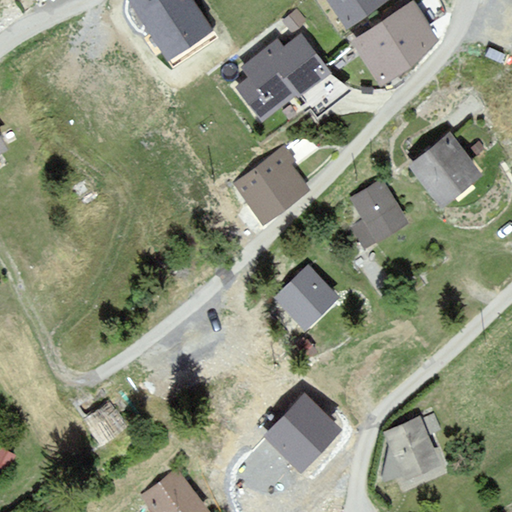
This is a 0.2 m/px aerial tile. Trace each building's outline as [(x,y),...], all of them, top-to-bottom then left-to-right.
[(129,0),(166,57),(209,29),(190,0),(129,0)] [(327,0),(347,27),(385,0),(327,0)] [(414,0),(351,40),(379,85),(413,63),(438,38),(414,0)] [(306,21),(296,9),(282,21),(292,32),(306,21)] [(246,77),(234,87),(261,121),(299,91),(303,95),(331,72),(301,34),(287,46),(279,36),(239,68),(246,77)] [(452,133),(411,164),(443,207),(484,176),(452,133)] [(0,134),(0,153),(8,148),(0,134)] [(283,146),(234,181),(261,220),(307,187),(289,163),(293,160),(283,146)] [(384,179),(350,199),(362,219),(349,227),(363,250),(410,223),(384,179)] [(308,264),(273,296),(305,331),(340,298),(308,264)] [(340,430),(306,397),(268,437),(303,470),(340,430)] [(111,401),(84,420),(103,445),(129,425),(111,401)] [(432,416),(383,432),(371,490),(403,475),(406,479),(444,466),(432,436),(441,431),(432,416)] [(15,455),(0,447),(0,467),(7,471),(15,455)] [(177,468),(141,495),(154,511),(209,511),(210,511),(177,468)]
